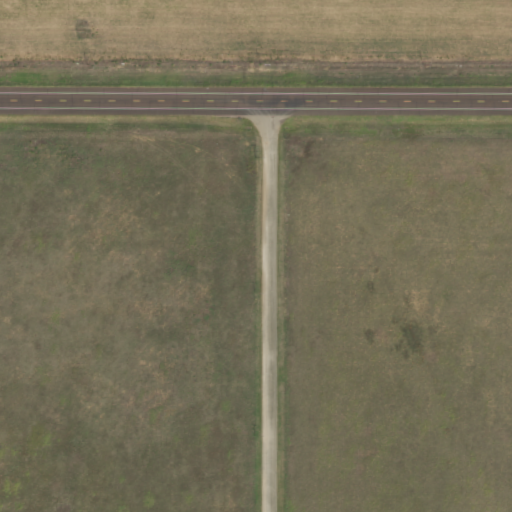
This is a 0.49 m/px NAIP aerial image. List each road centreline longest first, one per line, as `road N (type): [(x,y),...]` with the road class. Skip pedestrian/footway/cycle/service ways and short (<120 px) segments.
road 1 (tertiary): [(511,97),(0,96)]
road 2 (residential): [(265,511),(262,97)]
